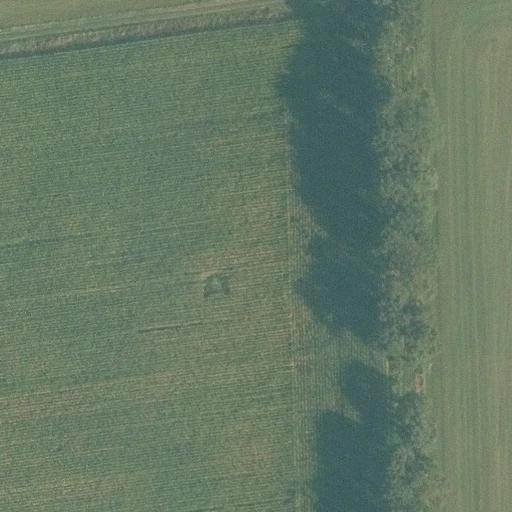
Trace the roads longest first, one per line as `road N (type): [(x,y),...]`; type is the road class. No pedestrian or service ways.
road 1 (track): [(413,511),(398,0)]
road 2 (track): [(0,38),(270,0)]
